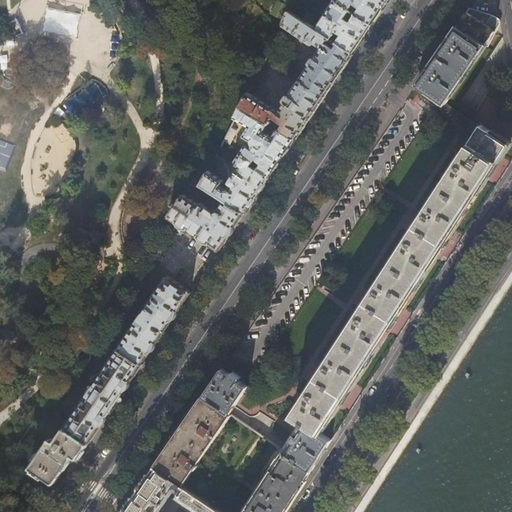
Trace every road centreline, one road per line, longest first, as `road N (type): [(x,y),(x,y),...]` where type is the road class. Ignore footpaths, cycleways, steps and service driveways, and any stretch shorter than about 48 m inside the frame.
road 1 (primary): [(83,511),(432,0)]
road 2 (tertiary): [(301,511),(511,187)]
road 3 (primary): [(337,511),(511,245)]
